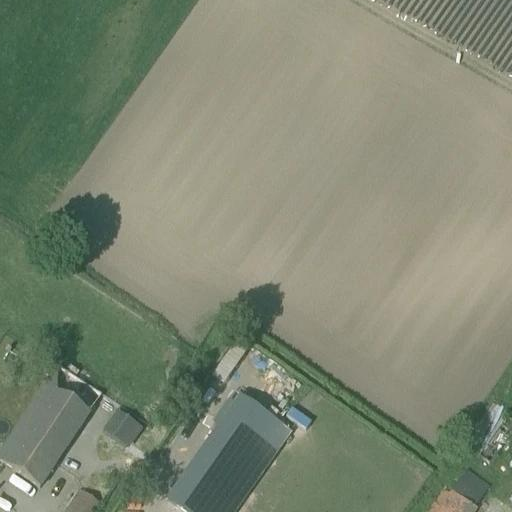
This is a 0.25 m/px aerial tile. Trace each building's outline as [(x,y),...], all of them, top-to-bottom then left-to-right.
[(224,394),(245,357),(231,350),(211,387),(224,394)] [(0,465),(38,492),(101,399),(57,368),(0,451),(0,465)] [(176,511),(234,511),(289,437),(240,402),(166,504),(176,511)] [(489,466),(511,434),(511,420),(507,416),(477,457),(489,466)] [(453,494),(444,488),(430,511),(474,511),(491,483),(467,470),(453,494)] [(92,511),(97,503),(80,492),(65,511),(92,511)]
